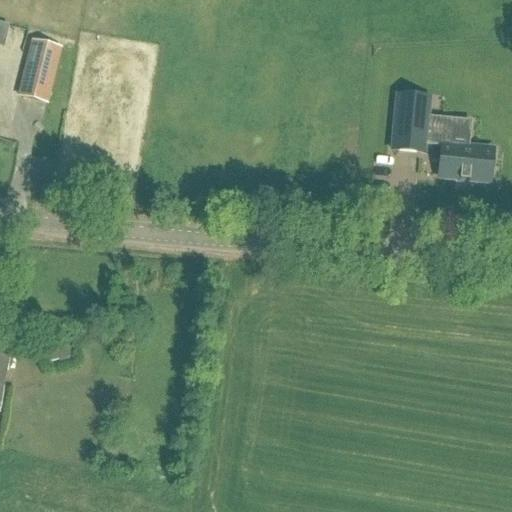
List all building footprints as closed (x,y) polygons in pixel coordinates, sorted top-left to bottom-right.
[(18,99),(45,106),(59,50),(32,43),(18,99)] [(440,167),(439,180),(459,182),(459,183),(460,183),(460,182),(467,182),(467,184),(469,184),(469,183),(489,185),(490,172),(491,172),(491,166),(490,166),(491,153),(450,149),(453,123),(427,120),(428,102),(397,99),(391,152),(423,156),(424,148),(442,150),(441,161),(439,161),(439,167),(440,167)] [(281,129),(282,125),(254,122),(253,126),(234,124),(230,156),(250,158),(250,164),(277,167),(278,161),(298,163),(301,131),(281,129)] [(257,190),(257,198),(273,199),(273,191),(257,190)] [(254,197),(252,213),(286,217),(288,201),(254,197)] [(70,348),(40,355),(42,366),(57,362),(58,366),(67,363),(67,360),(73,359),(70,348)] [(0,403),(8,359),(0,357),(0,403)]
